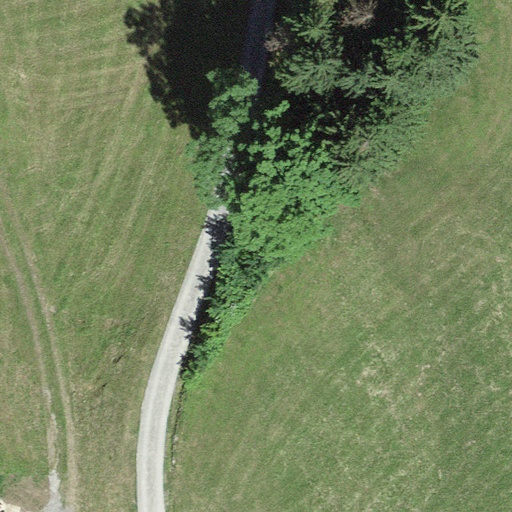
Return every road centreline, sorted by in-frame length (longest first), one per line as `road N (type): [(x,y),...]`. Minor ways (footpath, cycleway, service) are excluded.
road 1 (track): [(154,511),(147,466),(163,385),(227,195),(271,0)]
road 2 (track): [(66,511),(66,411),(42,308),(0,193)]
